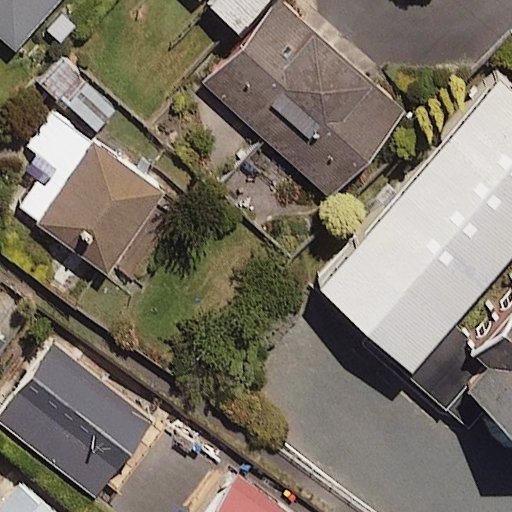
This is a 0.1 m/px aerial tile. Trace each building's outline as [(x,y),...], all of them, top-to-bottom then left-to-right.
[(50,0),(0,0),(0,30),(15,43),(50,0)] [(402,103),(282,0),(278,0),(207,84),(328,189),(402,103)] [(255,0),(214,0),(238,20),(255,0)] [(511,231),(511,44),(504,37),(312,247),(414,339),(511,231)] [(162,184),(53,108),(28,143),(47,156),(15,201),(106,264),(162,184)] [(478,341),(452,369),(511,423),(511,274),(463,328),(478,341)] [(150,409),(50,338),(0,408),(0,418),(95,486),(150,409)] [(267,511),(211,472),(182,511),(267,511)] [(57,511),(15,474),(0,491),(0,511),(57,511)]
